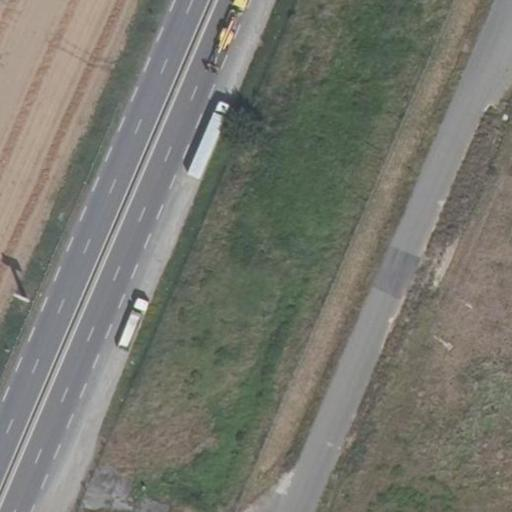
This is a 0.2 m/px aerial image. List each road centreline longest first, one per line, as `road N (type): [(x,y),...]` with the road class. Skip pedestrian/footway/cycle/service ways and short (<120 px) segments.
road 1 (primary): [(16,511),(234,0)]
road 2 (primary): [(194,0),(0,457)]
